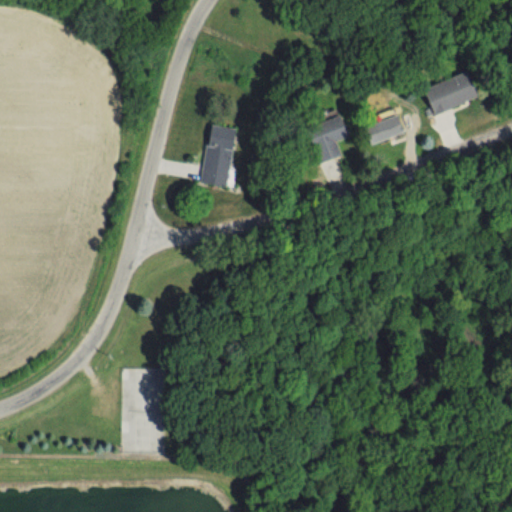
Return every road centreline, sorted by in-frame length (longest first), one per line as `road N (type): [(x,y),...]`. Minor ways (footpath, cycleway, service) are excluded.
road 1 (residential): [(0,405),(59,373),(98,326),(205,0)]
road 2 (residential): [(133,237),(257,221),(511,123)]
